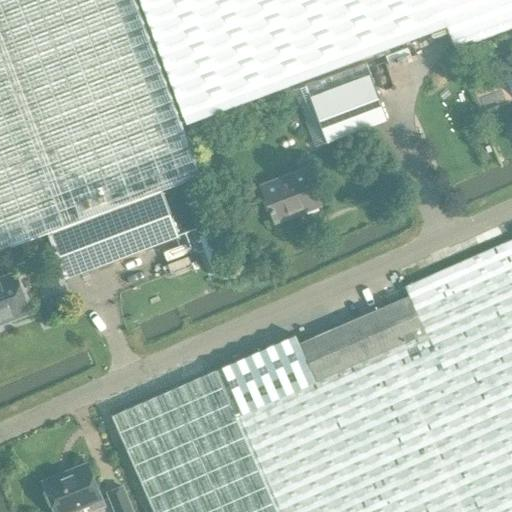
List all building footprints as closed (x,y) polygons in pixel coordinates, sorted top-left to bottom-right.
[(0,0),(0,249),(200,175),(134,0),(0,0)] [(511,0),(138,0),(185,124),(208,115),(446,26),(455,49),(511,27),(511,0)] [(365,63),(293,91),(315,147),(386,120),(365,63)] [(273,219),(300,209),(302,212),(320,205),(306,169),(261,186),(273,219)] [(161,190),(46,233),(64,280),(178,237),(161,190)] [(511,511),(511,240),(405,288),(408,296),(425,334),(316,382),(299,344),(295,335),(111,417),(153,511),(511,511)] [(188,256),(167,264),(171,273),(191,266),(188,256)] [(0,319),(10,315),(12,320),(29,313),(14,273),(0,278),(0,319)] [(316,382),(425,334),(408,296),(299,344),(316,382)] [(54,511),(73,511),(91,505),(93,511),(104,507),(86,463),(69,471),(70,475),(44,486),(54,511)] [(131,511),(122,487),(107,493),(114,511),(131,511)]
